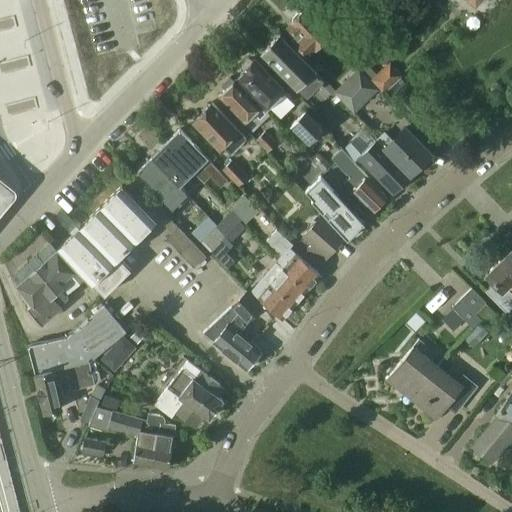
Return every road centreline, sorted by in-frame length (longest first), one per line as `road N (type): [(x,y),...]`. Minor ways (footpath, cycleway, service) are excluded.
road 1 (residential): [(290,365),(408,222),(511,139)]
road 2 (residential): [(509,511),(290,365)]
road 3 (residential): [(0,342),(43,511)]
road 4 (residential): [(205,504),(254,412),(290,365)]
road 5 (unclassified): [(39,0),(81,150)]
road 6 (unclassified): [(205,24),(103,127)]
road 7 (residential): [(205,504),(140,499),(68,511)]
